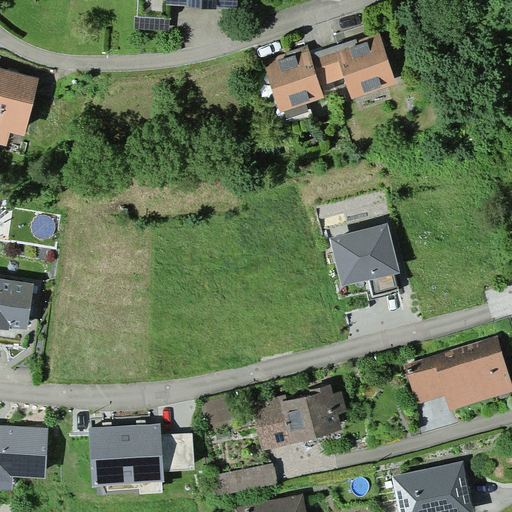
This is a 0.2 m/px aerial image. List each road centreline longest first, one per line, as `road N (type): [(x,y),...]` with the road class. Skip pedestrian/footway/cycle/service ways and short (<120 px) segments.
road 1 (residential): [(511,300),(421,332),(174,390),(0,392)]
road 2 (residential): [(364,0),(189,57),(46,60),(0,36)]
